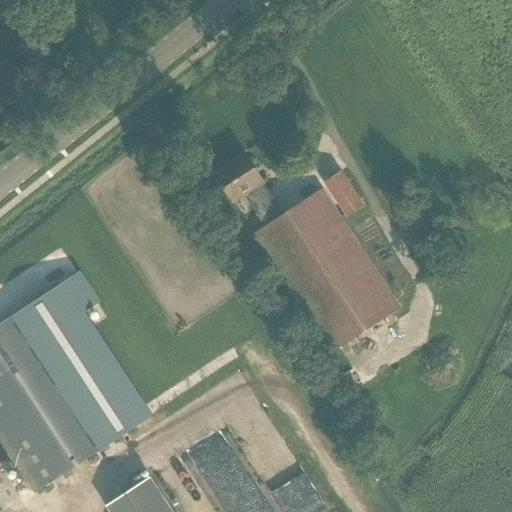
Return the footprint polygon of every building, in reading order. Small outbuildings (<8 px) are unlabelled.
[(246,241),(251,249),(259,243),(332,354),(401,308),(323,189),(284,215),(263,184),(264,183),(245,154),(216,174),(234,202),(245,196),(265,227),(254,235),(246,241)] [(342,172),(325,184),(347,217),(364,206),(342,172)] [(399,224),(414,248),(442,231),(426,206),(399,224)] [(0,437),(36,493),(120,438),(32,304),(0,324),(0,437)] [(354,348),(358,360),(377,355),(374,342),(354,348)] [(378,355),(359,364),(365,375),(384,365),(378,355)] [(187,446),(217,487),(246,467),(219,430),(215,433),(209,426),(224,415),(211,397),(198,406),(205,415),(162,445),(171,457),(187,446)] [(232,511),(277,511),(256,476),(222,495),(232,511)] [(126,495),(137,511),(168,511),(148,480),(126,495)]
